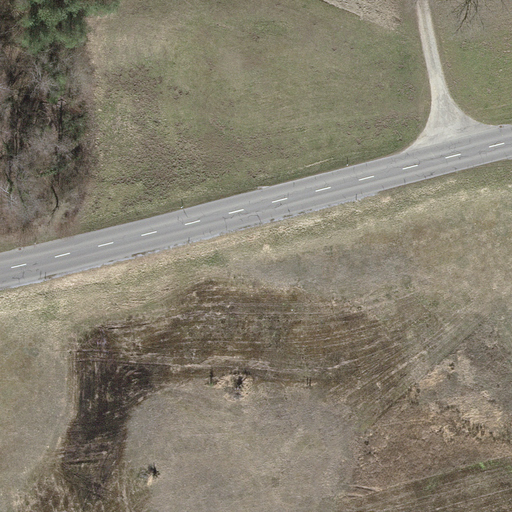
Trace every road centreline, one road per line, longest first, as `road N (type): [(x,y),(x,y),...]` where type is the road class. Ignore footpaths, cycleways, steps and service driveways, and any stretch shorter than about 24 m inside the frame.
road 1 (secondary): [(511,147),(0,274)]
road 2 (track): [(454,161),(422,0)]
